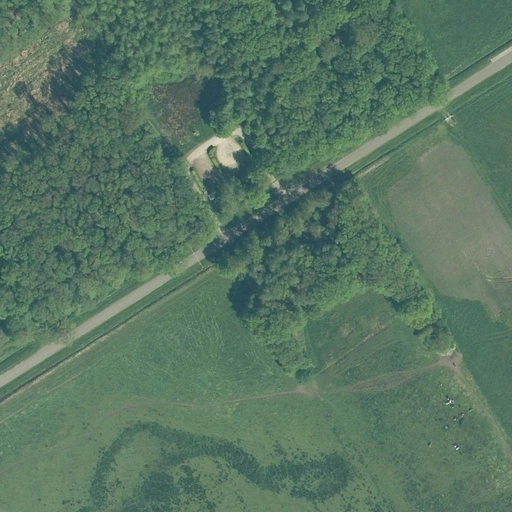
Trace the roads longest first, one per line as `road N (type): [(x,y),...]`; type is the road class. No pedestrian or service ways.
road 1 (unclassified): [(511,54),(0,380)]
road 2 (track): [(334,309),(306,319),(226,237)]
